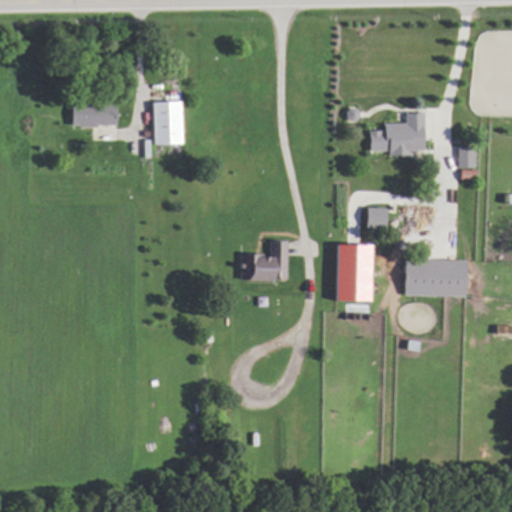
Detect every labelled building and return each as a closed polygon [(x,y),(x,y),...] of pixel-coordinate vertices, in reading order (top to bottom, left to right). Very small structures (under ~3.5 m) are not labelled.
[(147,101),(148,144),(179,143),(178,101),(147,101)] [(112,125),(111,104),(66,105),(66,126),(112,125)] [(365,151),(384,151),(385,156),(407,155),(406,150),(419,150),(419,113),(401,113),(401,123),(379,124),(380,130),(364,130),(365,151)] [(454,168),(471,167),(471,146),(453,146),(454,168)] [(380,230),(381,208),(361,207),(361,229),(380,230)] [(282,281),(283,241),(271,241),(271,256),(240,255),(240,269),(242,269),(242,280),(282,281)] [(329,301),(365,302),(366,245),(330,245),(329,301)] [(460,297),(461,261),(399,259),(398,295),(460,297)]
